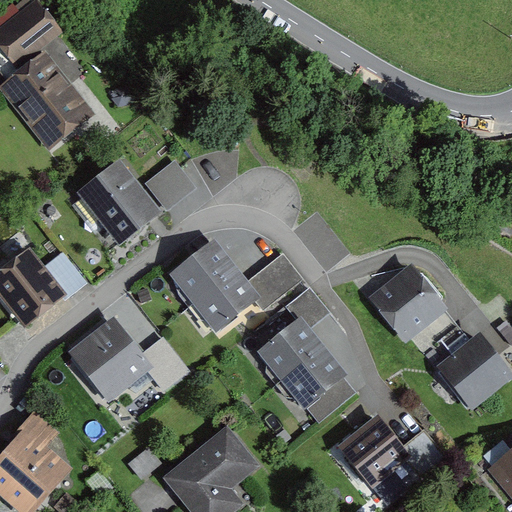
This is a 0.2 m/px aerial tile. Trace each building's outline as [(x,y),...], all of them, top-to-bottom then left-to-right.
[(0,33),(0,41),(18,63),(57,33),(35,6),(0,33)] [(5,90),(49,145),(88,114),(45,59),(5,90)] [(167,210),(194,188),(177,165),(149,187),(167,210)] [(120,241),(155,213),(118,166),(83,194),(120,241)] [(196,302),(234,272),(214,247),(176,276),(196,302)] [(0,278),(0,290),(25,322),(60,295),(29,256),(0,278)] [(245,286),(234,272),(196,302),(216,327),(253,298),(263,310),(301,280),(283,256),(245,286)] [(432,314),(439,309),(411,273),(409,275),(402,273),(393,280),(394,287),(378,300),(422,354),(429,349),(448,334),(432,314)] [(321,349),(306,331),(328,313),(309,289),(287,308),(300,324),(263,354),(284,379),(321,349)] [(145,367),(164,391),(188,372),(162,340),(139,358),(113,325),(76,355),(108,396),(145,367)] [(453,330),(448,334),(429,349),(444,368),(440,371),(468,407),(507,376),(479,341),(468,349),(453,330)] [(341,374),(321,349),(284,379),(304,405),(318,393),(321,397),(307,409),(319,423),(356,393),(341,374)] [(0,467),(0,483),(29,508),(60,472),(38,452),(54,433),(35,417),(10,445),(15,450),(0,467)] [(426,434),(403,453),(377,421),(344,448),(372,484),(405,457),(421,477),(445,458),(426,434)] [(226,434),(170,479),(196,511),(227,511),(229,510),(217,495),(253,466),(226,434)] [(511,455),(495,470),(511,489),(511,455)]
